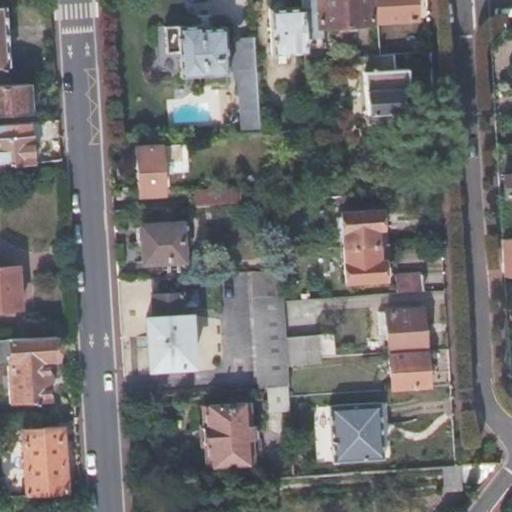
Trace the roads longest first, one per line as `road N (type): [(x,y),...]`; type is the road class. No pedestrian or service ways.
road 1 (tertiary): [(75,0),(108,511)]
road 2 (residential): [(511,439),(491,414),(463,6)]
